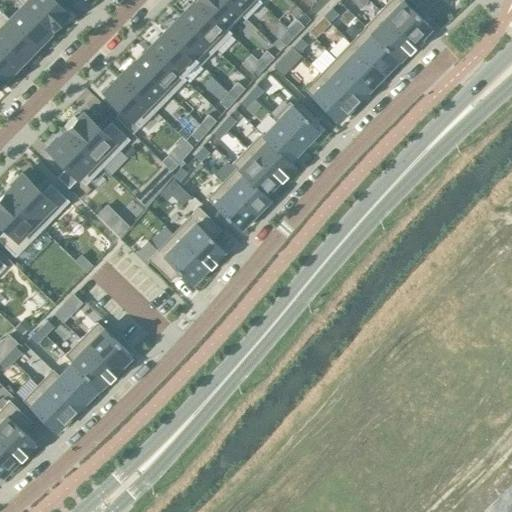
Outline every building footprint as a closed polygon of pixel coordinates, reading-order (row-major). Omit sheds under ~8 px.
[(2,13),(2,14),(36,48),(52,32),(20,0),(18,0),(24,5),(9,20),(2,13)] [(53,0),(20,0),(52,32),(69,15),(53,0)] [(196,0),(193,0),(180,14),(216,49),(228,37),(221,30),(224,27),(196,0)] [(227,0),(196,0),(224,27),(239,12),(246,19),(246,18),(227,0)] [(257,0),(227,0),(246,18),(261,3),(257,0)] [(402,0),(389,0),(378,12),(412,46),(431,27),(402,0)] [(330,9),(322,17),(328,23),(336,14),(330,9)] [(378,12),(363,27),(364,28),(397,61),(412,46),(378,12)] [(2,14),(0,15),(0,44),(20,64),(36,48),(2,14)] [(180,14),(165,30),(201,65),(216,49),(180,14)] [(322,17),(313,25),(319,31),(328,23),(322,17)] [(296,21),(288,29),(294,35),(302,26),(296,21)] [(364,28),(349,44),(382,76),(397,61),(364,28)] [(288,29),(280,38),(285,43),(294,35),(288,29)] [(165,30),(150,45),(185,80),(186,79),(183,76),(197,62),(200,65),(201,65),(165,30)] [(299,39),(291,48),(297,53),(305,45),(299,39)] [(0,77),(4,81),(20,64),(0,44),(0,77)] [(349,44),(334,59),(367,92),(382,76),(349,44)] [(150,45),(135,61),(170,96),(185,80),(150,45)] [(291,48),(283,56),(289,62),(297,53),(291,48)] [(266,52),(258,60),(264,66),(272,57),(266,52)] [(334,59),(319,75),(352,107),(367,92),(334,59)] [(258,60),(250,69),(255,74),(264,66),(258,60)] [(135,61),(120,76),(155,111),(170,96),(135,61)] [(319,75),(304,89),(337,122),(352,107),(319,75)] [(120,76),(104,92),(140,127),(155,111),(120,76)] [(236,83),(229,92),(235,97),(242,88),(236,83)] [(256,84),(248,93),(254,99),(262,90),(256,84)] [(229,92),(221,101),(227,106),(235,97),(229,92)] [(248,93),(240,102),(246,107),(254,99),(248,93)] [(289,101),(273,117),(303,146),(319,130),(289,101)] [(74,116),(64,126),(66,128),(65,130),(102,167),(130,139),(111,121),(101,131),(83,112),(76,119),(74,116)] [(229,115),(221,124),(227,129),(235,120),(229,115)] [(208,116),(200,124),(206,129),(214,121),(208,116)] [(276,122),(263,135),(293,165),(294,165),(289,160),(303,146),(273,117),(272,118),(276,122)] [(200,124),(192,133),(198,138),(206,129),(200,124)] [(221,124),(213,132),(219,138),(227,129),(221,124)] [(65,130),(47,148),(66,166),(57,176),(69,187),(78,178),(85,184),(102,167),(65,130)] [(260,133),(246,148),(279,180),(293,165),(263,135),(260,133)] [(203,146),(194,155),(200,160),(208,152),(203,146)] [(246,148),(232,162),(269,199),(270,199),(265,194),(279,180),(246,148)] [(167,156),(162,161),(166,166),(170,170),(176,164),(167,156)] [(236,168),(222,182),(255,214),(269,199),(232,162),(231,163),(236,168)] [(166,166),(160,172),(167,179),(173,173),(170,170),(166,166)] [(180,166),(173,175),(179,180),(186,171),(180,166)] [(19,171),(3,188),(6,191),(4,192),(42,228),(69,201),(50,183),(41,192),(19,171)] [(222,182),(206,198),(239,230),(255,214),(222,182)] [(4,192),(0,196),(0,222),(6,228),(0,234),(0,241),(15,256),(42,228),(4,192)] [(198,207),(173,233),(207,267),(223,250),(211,239),(221,229),(198,207)] [(173,233),(147,259),(170,281),(179,272),(191,284),(207,267),(173,233)] [(511,236),(500,248),(511,260),(511,236)] [(511,260),(500,248),(480,267),(508,296),(511,291),(511,260)] [(81,254),(74,260),(86,272),(92,265),(81,254)] [(480,267),(460,286),(488,315),(508,296),(480,267)] [(460,286),(440,305),(468,334),(488,315),(460,286)] [(440,305),(420,324),(448,353),(468,334),(440,305)] [(62,306),(53,314),(59,320),(67,311),(62,306)] [(46,321),(38,329),(44,335),(52,327),(46,321)] [(96,322),(79,340),(114,373),(131,355),(96,322)] [(495,323),(486,331),(492,337),(500,328),(495,323)] [(420,324),(399,344),(427,373),(448,353),(420,324)] [(38,329),(30,338),(35,343),(44,335),(38,329)] [(505,334),(497,342),(502,348),(511,339),(505,334)] [(79,340),(64,355),(70,361),(98,388),(99,389),(114,374),(114,373),(79,340)] [(475,342),(466,350),(472,356),(480,347),(475,342)] [(15,347),(6,355),(12,361),(20,353),(15,347)] [(511,352),(498,366),(511,380),(511,352)] [(485,353),(476,361),(482,367),(491,358),(485,353)] [(6,355),(0,361),(0,365),(3,369),(12,361),(6,355)] [(52,369),(51,370),(84,402),(98,388),(70,361),(58,374),(52,369)] [(454,361),(445,370),(451,375),(459,367),(454,361)] [(511,380),(498,366),(478,385),(505,414),(511,407),(511,380)] [(51,370),(36,385),(69,417),(84,402),(51,370)] [(464,372),(456,381),(461,386),(470,378),(464,372)] [(36,385),(22,399),(46,423),(55,432),(69,417),(36,385)] [(478,385),(457,405),(484,434),(505,414),(478,385)] [(344,404),(331,389),(322,397),(336,412),(344,404)] [(9,400),(0,409),(0,442),(18,461),(36,443),(22,431),(31,421),(9,400)] [(0,442),(0,474),(2,476),(18,461),(0,442)] [(254,511),(252,510),(250,511),(396,511),(412,498),(359,442),(292,506),(296,510),(293,511),(254,511)] [(502,511),(489,497),(471,511),(502,511)]
